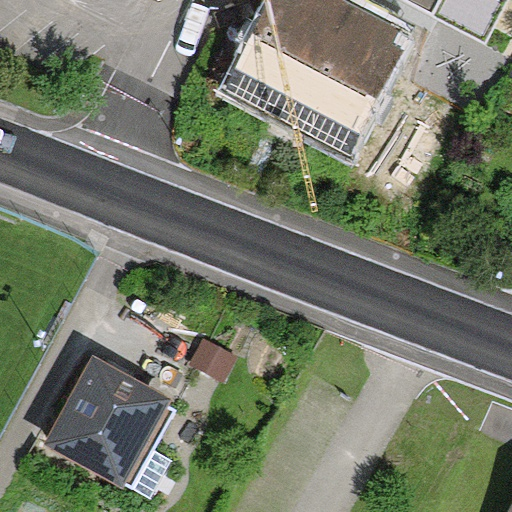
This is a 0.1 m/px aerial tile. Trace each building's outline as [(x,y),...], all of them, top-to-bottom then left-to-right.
[(351,156),(406,49),(396,44),(403,29),(347,0),(270,0),(224,90),(351,156)] [(397,0),(432,19),(442,0),(397,0)] [(0,357),(18,319),(0,310),(0,357)] [(237,359),(205,343),(194,366),(226,382),(237,359)] [(167,406),(93,367),(50,448),(123,487),(167,406)]
